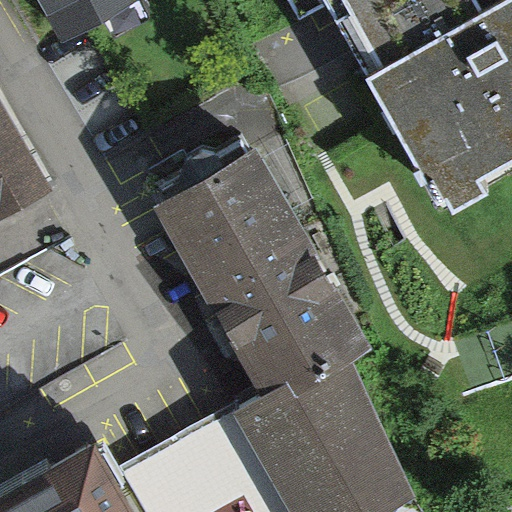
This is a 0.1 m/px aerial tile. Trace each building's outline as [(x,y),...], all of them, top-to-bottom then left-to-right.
[(29,0),(48,30),(99,0),(29,0)] [(482,0),(290,0),(298,13),(322,0),(325,0),(361,66),(482,0)] [(511,0),(482,0),(361,66),(430,191),(439,185),(448,202),(477,185),(468,169),(511,144),(511,0)] [(0,116),(0,210),(41,187),(0,116)] [(302,511),(389,511),(412,499),(338,372),(369,354),(257,161),(169,212),(274,393),(244,410),(302,511)] [(0,511),(119,511),(77,441),(0,486),(0,511)]
